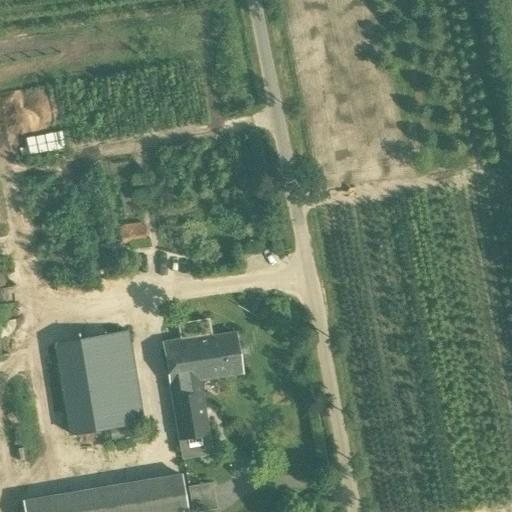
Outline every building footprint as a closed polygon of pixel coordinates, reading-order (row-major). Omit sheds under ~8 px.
[(142,223),(119,226),(122,243),(144,239),(142,223)] [(68,436),(144,423),(128,330),(52,343),(68,436)] [(210,337),(163,345),(170,388),(171,388),(173,399),(171,400),(177,441),(207,436),(204,420),(207,420),(205,411),(202,411),(200,395),(199,395),(197,384),(198,384),(197,380),(241,373),(234,335),(210,339),(210,337)] [(24,511),(187,511),(181,474),(22,501),(24,511)] [(192,507),(217,504),(214,479),(189,483),(192,507)]
